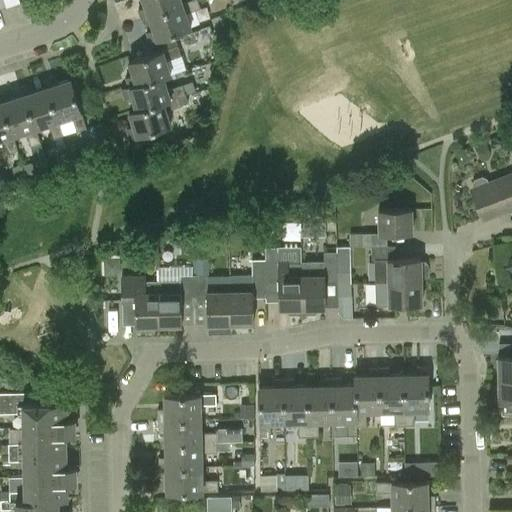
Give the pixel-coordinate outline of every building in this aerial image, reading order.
[(142,0),(145,8),(139,11),(142,20),(148,18),(148,17),(183,4),(181,0),(142,0)] [(148,17),(148,18),(153,31),(147,33),(151,42),(191,28),(186,14),(201,9),(197,0),(193,0),(183,4),(148,17)] [(129,88),(163,78),(172,75),(167,61),(182,57),(179,48),(129,63),(133,77),(126,79),(129,88)] [(58,123),(59,122),(73,118),(77,132),(87,129),(71,80),(57,85),(54,78),(45,81),(47,88),(46,88),(58,123)] [(163,78),(129,88),(123,90),(126,99),(132,97),(136,111),(180,97),(187,95),(184,85),(167,90),(163,78)] [(58,123),(46,88),(33,92),(31,85),(21,88),(24,95),(23,96),(35,130),(37,129),(50,125),(55,139),(64,137),(59,122),(58,123)] [(35,130),(23,96),(11,100),(8,92),(0,94),(0,99),(1,103),(0,103),(12,137),(14,137),(26,133),(31,147),(41,144),(37,129),(35,130)] [(180,97),(136,111),(130,113),(134,127),(127,130),(130,139),(171,126),(167,111),(183,107),(180,97)] [(12,137),(0,103),(0,102),(0,141),(4,140),(8,154),(18,151),(14,137),(12,137)] [(511,175),(489,184),(487,179),(482,176),(474,180),(471,185),(474,190),(472,191),(483,221),(510,212),(511,218),(511,175)] [(378,212),(379,233),(349,233),(349,246),(372,246),(372,248),(396,248),(388,248),(387,235),(412,235),(412,211),(378,212)] [(396,248),(372,248),(372,261),(375,261),(375,283),(421,282),(421,281),(425,281),(429,278),(429,267),(425,264),(421,264),(421,260),(396,260),(396,248)] [(324,276),(301,276),(302,316),(314,315),(317,312),(317,309),(324,309),(324,282),(337,282),(337,272),(337,252),(323,252),(324,276)] [(278,261),(265,261),(265,284),(279,284),(279,309),(287,309),(287,313),(289,316),(302,316),(301,276),(301,263),(289,263),(289,259),(278,259),(278,261)] [(265,284),(265,261),(252,261),(252,292),(230,292),(231,325),(253,325),(252,299),(265,299),(265,284)] [(337,272),(337,282),(338,296),(351,295),(350,272),(337,272)] [(181,280),(158,281),(159,326),(182,326),(181,300),(194,300),(193,276),(181,277),(181,280)] [(230,292),(207,293),(206,276),(193,276),(194,300),(207,300),(207,325),(231,325),(230,292)] [(145,277),(135,277),(121,277),(123,326),(136,326),(140,326),(140,330),(143,332),(153,332),(156,330),(156,326),(159,326),(158,281),(145,281),(145,277)] [(422,306),(421,282),(375,283),(375,306),(422,306)] [(498,380),(511,379),(511,356),(498,357),(498,380)] [(390,368),(379,369),(380,411),(394,411),(394,427),(404,427),(403,376),(390,376),(390,368)] [(403,376),(404,427),(413,427),(413,410),(429,410),(428,368),(417,368),(417,375),(403,376)] [(380,411),(379,369),(369,369),(369,376),(354,376),(355,385),(355,427),(356,427),(366,427),(365,411),(380,411)] [(284,423),(283,379),(273,380),(273,386),(259,387),(260,438),(269,438),(269,423),(284,423)] [(293,379),(283,379),(284,423),(298,422),(298,438),(308,438),(307,386),(293,386),(293,379)] [(321,386),(307,386),(308,438),(318,437),(318,422),(332,422),(331,379),(323,379),(321,386)] [(355,427),(355,385),(343,385),(342,379),(331,379),(332,422),(345,422),(346,437),(356,437),(356,427),(355,427)] [(511,379),(498,380),(499,404),(502,415),(511,415),(511,379)] [(16,511),(59,511),(60,501),(66,501),(66,484),(74,484),(74,469),(66,469),(65,438),(74,438),(74,421),(65,420),(64,404),(45,404),(45,394),(0,394),(0,415),(25,415),(25,446),(10,446),(10,463),(25,463),(26,493),(11,493),(11,501),(1,501),(2,511),(16,511)] [(216,405),(215,395),(165,396),(165,411),(157,411),(158,420),(201,419),(201,405),(216,405)] [(202,433),(201,419),(158,420),(158,431),(165,431),(165,444),(229,443),(229,433),(202,433)] [(229,443),(165,444),(165,458),(158,459),(159,468),(203,467),(202,453),(229,452),(229,443)] [(359,475),(360,459),(340,459),(339,474),(359,475)] [(203,467),(159,468),(159,478),(166,478),(166,493),(218,491),(218,481),(203,482),(203,467)] [(269,477),(269,472),(260,472),(260,491),(285,491),(285,477),(269,477)] [(427,483),(393,483),(393,482),(376,482),(376,483),(367,483),(367,493),(391,492),(391,507),(434,506),(434,497),(427,497),(427,483)] [(335,505),(351,504),(350,485),(347,485),(347,483),(334,484),(335,505)] [(208,511),(233,511),(233,494),(208,494),(208,511)]
